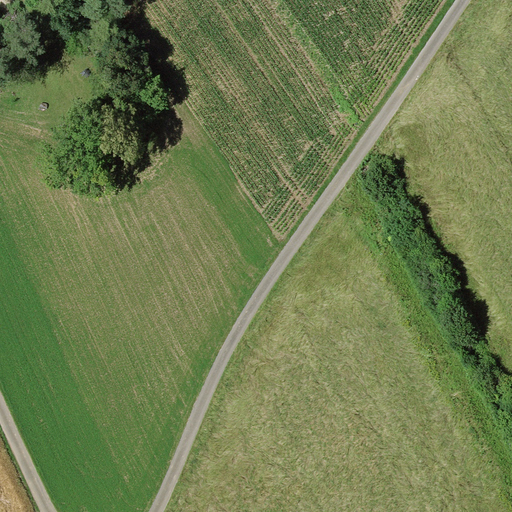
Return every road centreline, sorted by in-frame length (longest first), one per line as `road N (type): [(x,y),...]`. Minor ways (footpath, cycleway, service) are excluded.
road 1 (track): [(467,0),(267,282),(157,511)]
road 2 (unclassified): [(50,511),(0,401)]
